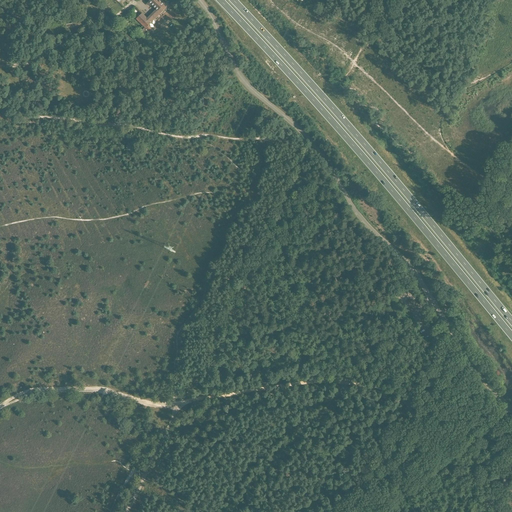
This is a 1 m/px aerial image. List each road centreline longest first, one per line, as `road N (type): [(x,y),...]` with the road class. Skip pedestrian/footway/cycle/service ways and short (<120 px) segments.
road 1 (unclassified): [(511,409),(476,370),(411,268),(358,216),(315,146),(237,72),(198,0)]
road 2 (trunk): [(220,0),(511,336)]
road 3 (trunk): [(511,321),(232,0)]
road 4 (track): [(309,154),(286,140),(0,116)]
road 5 (unknown): [(422,419),(398,393),(349,380),(201,393),(177,404)]
road 6 (track): [(177,404),(347,382),(388,390),(422,419)]
road 7 (track): [(0,405),(40,388),(101,389),(177,404)]
road 8 (unknown): [(174,397),(103,375),(42,377),(0,391)]
